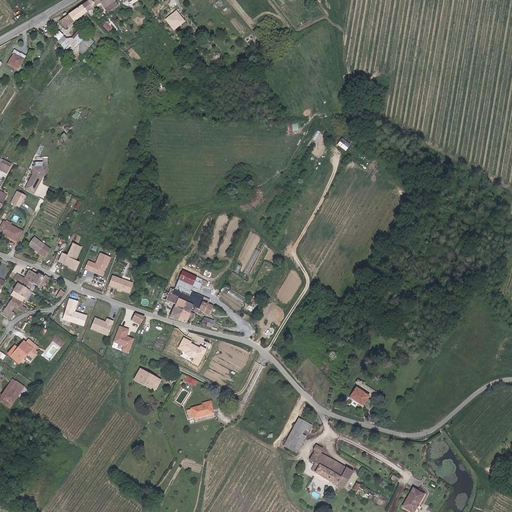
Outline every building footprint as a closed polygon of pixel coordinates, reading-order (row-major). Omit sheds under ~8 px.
[(114,0),(87,0),(82,4),(87,11),(100,3),(106,13),(118,5),(114,0)] [(87,11),(82,4),(60,20),(65,27),(80,17),(80,18),(82,16),(81,15),(87,11)] [(183,19),(172,28),(175,31),(182,25),(185,28),(188,25),(183,19)] [(65,39),(59,32),(54,37),(73,55),(78,51),(82,55),(92,41),(78,29),(71,38),(65,39)] [(18,69),(26,56),(15,49),(14,52),(15,53),(9,63),(18,69)] [(340,141),(349,147),(351,143),(342,138),(340,141)] [(41,169),(31,169),(31,176),(27,185),(35,190),(41,178),(41,169)] [(12,204),(21,207),(26,194),(17,190),(12,204)] [(4,221),(0,229),(0,230),(8,235),(7,236),(16,241),(22,230),(4,221)] [(49,250),(33,238),(28,245),(43,257),(49,250)] [(80,262),(77,261),(82,246),(70,243),(67,254),(61,252),(57,263),(78,269),(80,262)] [(88,260),(85,268),(103,276),(111,257),(100,252),(95,263),(88,260)] [(43,277),(30,270),(25,278),(17,274),(12,282),(16,284),(29,291),(32,284),(38,287),(43,277)] [(183,272),(175,290),(190,296),(192,292),(191,292),(194,282),(206,287),(208,281),(183,272)] [(109,288),(130,292),(132,280),(111,276),(109,288)] [(24,300),(29,291),(16,284),(11,293),(13,294),(24,300)] [(170,318),(187,323),(189,318),(193,320),(195,313),(197,314),(199,312),(209,316),(213,306),(209,304),(211,300),(192,292),(190,296),(175,290),(171,288),(166,301),(175,305),(170,318)] [(59,300),(63,293),(60,291),(55,298),(59,300)] [(22,303),(24,300),(13,294),(2,314),(12,319),(15,314),(12,312),(14,308),(24,313),(26,308),(23,306),(24,304),(22,303)] [(88,314),(76,312),(78,300),(68,298),(63,320),(85,325),(88,314)] [(141,324),(144,317),(136,313),(133,320),(141,324)] [(109,335),(113,320),(106,318),(105,321),(94,317),(90,329),(109,335)] [(204,318),(202,325),(212,328),(214,321),(204,318)] [(127,336),(130,329),(119,325),(113,342),(123,345),(121,351),(129,354),(134,338),(127,336)] [(18,365),(27,355),(32,359),(37,352),(36,351),(38,348),(29,339),(25,343),(23,341),(16,348),(15,346),(7,356),(18,365)] [(160,380),(139,369),(134,379),(154,390),(160,380)] [(188,376),(186,380),(196,386),(198,381),(188,376)] [(6,394),(3,398),(1,402),(8,407),(23,386),(13,378),(3,392),(6,394)] [(364,404),(370,394),(356,386),(351,396),(364,404)] [(193,414),(195,422),(214,417),(209,400),(203,402),(203,404),(191,407),(192,408),(187,409),(189,415),(193,414)] [(308,430),(311,425),(299,418),(293,429),(302,433),(305,428),(308,430)] [(302,433),(293,429),(284,445),(296,452),(305,435),(302,433)] [(310,459),(320,465),(316,472),(344,488),(354,471),(320,452),(323,448),(317,444),(314,449),(315,450),(310,459)] [(424,494),(413,487),(402,506),(413,511),(424,494)]
